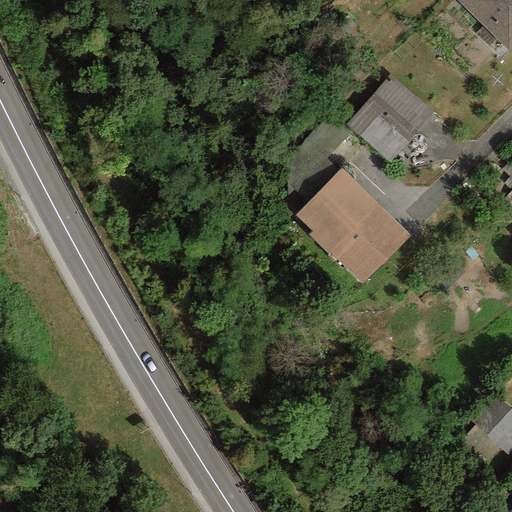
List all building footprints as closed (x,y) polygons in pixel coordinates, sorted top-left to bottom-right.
[(511,0),(455,0),(508,51),(511,46),(511,0)] [(433,113),(390,74),(345,125),(388,163),(433,113)] [(308,235),(326,253),(375,203),(340,168),(295,215),(312,231),(308,235)] [(409,235),(375,203),(326,253),(361,286),(409,235)] [(511,448),(511,412),(493,395),(468,423),(505,456),(511,448)]
